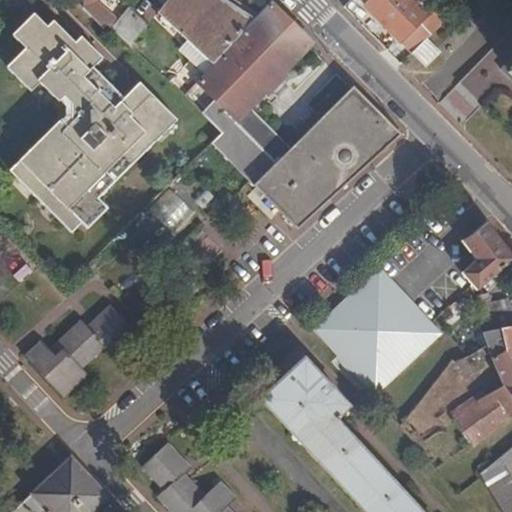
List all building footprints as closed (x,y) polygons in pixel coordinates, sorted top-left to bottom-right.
[(223,0),(167,0),(157,13),(214,65),(256,19),(252,15),(249,18),(223,0)] [(403,46),(429,18),(410,0),(362,0),(370,6),(366,11),(403,46)] [(204,111),(225,134),(267,178),(289,202),(306,220),(402,130),(356,87),(353,90),(327,115),(324,112),(317,112),(303,126),(302,134),(306,137),(294,148),(251,106),(310,46),(314,42),(272,1),(256,19),(214,65),(198,82),(216,99),(204,111)] [(90,13),(106,28),(110,24),(116,17),(98,3),(90,13)] [(152,23),(132,5),(114,27),(134,45),(152,23)] [(109,208),(100,199),(117,182),(113,178),(135,155),(140,159),(180,119),(143,82),(127,98),(96,67),(106,56),(84,34),(78,40),(55,18),(49,24),(35,11),(13,33),(26,45),(8,65),(31,88),(40,80),(60,101),(62,99),(65,96),(67,94),(73,99),(73,116),(65,124),(62,121),(60,119),(9,171),(72,233),(83,223),(88,228),(109,208)] [(430,66),(443,52),(428,39),(415,53),(430,66)] [(67,104),(68,114),(62,121),(65,124),(73,116),(73,99),(67,94),(65,96),(62,99),(67,104)] [(225,134),(214,145),(257,188),(267,178),(225,134)] [(140,159),(135,155),(113,178),(117,182),(140,159)] [(267,178),(257,188),(279,211),(289,202),(267,178)] [(168,194),(136,226),(151,242),(184,210),(168,194)] [(289,202),(279,211),(297,228),(306,220),(289,202)] [(479,258),(465,270),(476,282),(480,288),(511,259),(511,254),(488,222),(464,240),(479,258)] [(323,328),(377,391),(433,340),(428,334),(379,275),(323,328)] [(511,309),(509,301),(480,307),(486,332),(511,327),(511,309)] [(43,340),(26,356),(63,395),(89,371),(86,368),(108,347),(112,351),(135,328),(112,304),(89,326),(83,319),(52,349),(43,340)] [(486,332),(480,307),(485,348),(490,343),(486,332)] [(511,327),(486,332),(490,343),(497,358),(511,355),(511,327)] [(301,360),(292,351),(277,366),(286,375),(301,360)] [(511,355),(497,358),(504,374),(474,392),(481,400),(450,420),(471,444),(511,414),(511,355)] [(352,405),(305,357),(301,360),(286,375),(263,397),(369,511),(425,511),(339,418),(352,405)] [(229,511),(227,510),(235,501),(219,484),(206,497),(185,474),(189,468),(167,445),(143,466),(165,490),(159,496),(173,511),(229,511)] [(511,447),(480,474),(498,489),(500,492),(511,481),(511,447)] [(91,511),(109,495),(72,456),(12,511),(91,511)] [(511,481),(500,492),(511,510),(511,481)]
